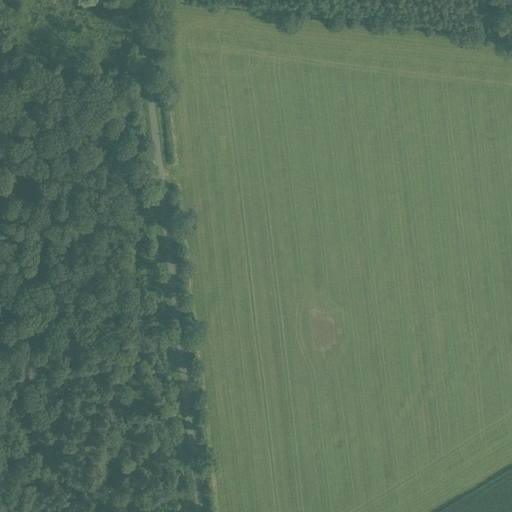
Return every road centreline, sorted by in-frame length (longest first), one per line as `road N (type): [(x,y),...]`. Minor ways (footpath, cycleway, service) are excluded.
road 1 (unclassified): [(137,0),(199,511)]
road 2 (track): [(158,174),(0,172)]
